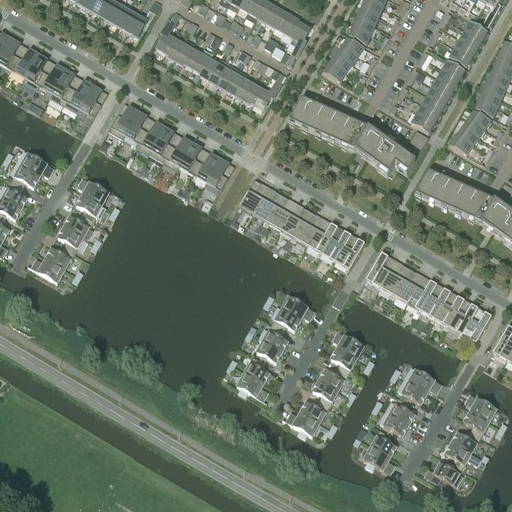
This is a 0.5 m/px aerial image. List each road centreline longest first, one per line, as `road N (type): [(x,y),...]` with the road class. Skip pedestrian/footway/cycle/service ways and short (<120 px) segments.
road 1 (secondary): [(285,511),(0,345)]
road 2 (residential): [(123,84),(382,233)]
road 3 (residential): [(123,84),(14,271)]
road 4 (residential): [(382,233),(282,397)]
road 5 (residential): [(413,466),(505,306)]
road 6 (residential): [(382,233),(505,306)]
road 7 (residential): [(0,13),(123,84)]
